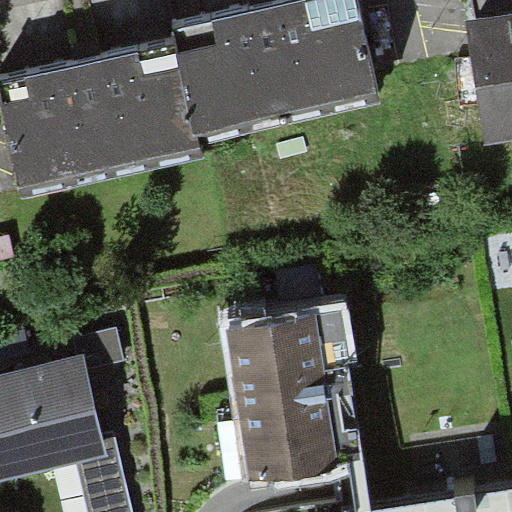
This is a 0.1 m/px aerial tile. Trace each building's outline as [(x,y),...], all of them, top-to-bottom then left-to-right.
[(380,85),(361,0),(192,0),(173,4),(176,18),(200,125),(380,85)] [(511,126),(511,3),(469,11),(488,130),(511,126)] [(200,125),(176,18),(0,58),(0,79),(24,182),(204,141),(200,125)] [(352,340),(343,285),(228,304),(243,394),(218,398),(228,460),(343,441),(332,376),(327,345),(352,340)] [(66,330),(69,344),(0,359),(0,460),(74,444),(89,511),(131,511),(112,424),(105,423),(94,371),(125,365),(116,320),(66,330)] [(476,459),(454,462),(458,487),(479,484),(476,459)]
